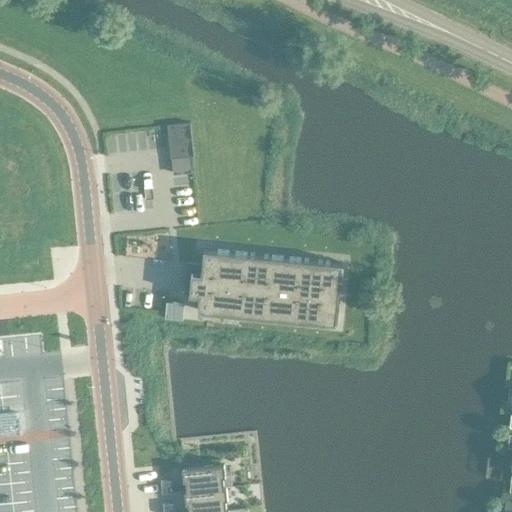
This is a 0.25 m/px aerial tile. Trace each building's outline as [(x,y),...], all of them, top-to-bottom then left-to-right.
[(167,125),(167,130),(169,159),(193,156),(189,123),(167,125)] [(0,189),(4,191),(2,197),(1,198),(12,201),(17,185),(8,183),(19,150),(0,144),(0,189)] [(341,263),(203,249),(201,274),(192,273),(190,292),(184,292),(184,293),(198,295),(197,310),(334,324),(337,298),(327,297),(328,289),(338,290),(341,263)] [(185,481),(186,491),(186,492),(223,488),(223,487),(222,477),(224,477),(223,464),(213,465),(203,466),(181,469),(183,481),(185,481)] [(171,481),(160,482),(161,494),(169,493),(168,481),(171,481)] [(225,487),(223,487),(223,488),(186,492),(186,491),(184,491),(185,504),(187,504),(187,511),(212,511),(226,511),(225,510),(224,500),(227,500),(225,487)] [(173,503),(162,504),(162,511),(170,511),(170,504),(173,504),(173,503)]
